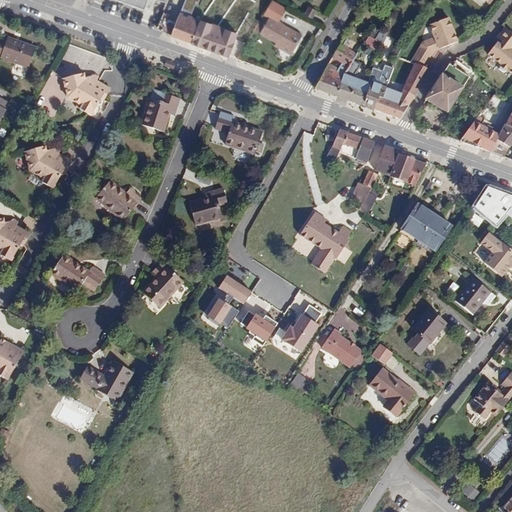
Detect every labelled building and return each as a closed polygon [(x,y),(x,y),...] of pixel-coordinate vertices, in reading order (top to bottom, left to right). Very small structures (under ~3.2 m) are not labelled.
[(115,0),(145,10),(148,2),(148,0),(115,0)] [(200,0),(185,0),(182,9),(192,13),(196,3),(199,4),(200,0)] [(255,30),(261,33),(277,43),(294,52),(302,36),(278,23),(286,10),(271,2),(255,30)] [(312,19),(316,11),(309,7),(305,15),(312,19)] [(190,43),(199,20),(179,13),(170,35),(190,43)] [(167,15),(160,21),(166,29),(173,23),(167,15)] [(421,60),(418,65),(424,67),(435,51),(458,42),(448,18),(430,25),(435,38),(423,43),(416,58),(421,60)] [(229,57),(237,34),(199,20),(190,43),(229,57)] [(511,32),(506,28),(499,38),(504,42),(506,44),(504,47),(502,46),(498,43),(488,55),(502,65),(501,66),(501,67),(500,69),(505,73),(507,71),(508,71),(509,70),(511,72),(511,32)] [(0,57),(29,68),(36,47),(8,37),(6,41),(0,39),(0,57)] [(292,55),(294,52),(277,43),(275,46),(292,55)] [(350,68),(358,54),(341,44),(333,58),(350,68)] [(398,58),(402,48),(396,45),(391,55),(398,58)] [(401,120),(431,70),(424,67),(418,65),(417,64),(404,90),(401,95),(388,90),(384,101),(379,100),(375,110),(401,120)] [(447,113),(470,78),(451,66),(449,65),(426,100),(447,113)] [(338,97),(346,75),(327,68),(316,88),(338,97)] [(104,102),(111,91),(99,83),(97,82),(95,86),(86,81),(86,80),(85,74),(63,80),(68,100),(81,107),(80,111),(91,118),(101,101),(104,102)] [(360,105),(368,84),(346,75),(338,97),(360,105)] [(97,82),(98,79),(95,77),(86,80),(86,81),(95,86),(97,82)] [(384,101),(388,90),(372,84),(372,85),(368,84),(360,105),(375,110),(379,100),(384,101)] [(175,117),(181,99),(166,94),(154,90),(151,99),(142,125),(164,132),(170,115),(175,117)] [(255,154),(262,132),(233,122),(234,117),(221,112),(215,129),(229,134),(226,144),(255,154)] [(510,148),(511,145),(511,114),(500,136),(491,153),(503,158),(509,148),(510,148)] [(484,151),(493,133),(484,128),(486,125),(477,120),(461,142),(484,151)] [(356,159),(358,151),(343,145),(347,133),(340,130),(333,146),(327,156),(337,160),(340,153),(356,159)] [(356,159),(368,163),(375,144),(347,133),(343,145),(358,151),(356,159)] [(491,153),(500,136),(493,133),(484,151),(491,153)] [(67,176),(73,164),(64,159),(59,156),(57,159),(49,155),(48,153),(47,148),(25,154),(30,174),(43,181),(41,185),(53,192),(63,174),(67,177),(67,176)] [(417,187),(427,166),(402,157),(403,153),(388,148),(378,172),(417,187)] [(59,156),(60,153),(57,151),(48,153),(49,155),(57,159),(59,156)] [(372,189),(378,175),(369,171),(363,185),(372,189)] [(200,176),(199,182),(210,184),(211,178),(200,176)] [(511,207),(511,193),(491,180),(472,210),(499,227),(511,207)] [(123,221),(141,200),(130,190),(126,195),(110,182),(96,198),(123,221)] [(364,205),(372,189),(363,185),(355,201),(364,205)] [(222,218),(219,206),(228,203),(224,188),(206,193),(207,198),(190,203),(196,226),(222,218)] [(436,251),(452,227),(418,205),(403,230),(436,251)] [(315,245),(326,225),(325,224),(327,220),(315,213),(300,236),(315,245)] [(23,248),(29,236),(20,230),(15,228),(13,231),(4,227),(4,225),(2,220),(0,221),(0,258),(10,264),(20,246),(23,248)] [(13,231),(15,228),(17,225),(13,223),(4,225),(4,227),(13,231)] [(337,260),(349,241),(348,240),(352,233),(343,227),(339,234),(326,225),(315,245),(322,250),(312,265),(326,275),(336,259),(337,260)] [(501,245),(490,236),(482,245),(493,255),(484,265),(501,280),(510,269),(511,270),(511,253),(502,245),(501,245)] [(105,276),(94,268),(90,273),(64,256),(52,274),(78,292),(83,284),(95,292),(105,276)] [(161,308),(184,282),(163,263),(153,274),(157,278),(144,293),(161,308)] [(254,292),(229,276),(222,287),(231,293),(236,296),(247,303),(254,292)] [(488,305),(495,296),(474,279),(456,301),(472,315),(482,304),(488,305)] [(236,296),(231,293),(225,301),(231,304),(236,296)] [(225,301),(220,298),(209,315),(223,324),(224,322),(234,306),(231,304),(225,301)] [(311,305),(305,315),(317,322),(323,312),(311,305)] [(240,310),(234,306),(224,322),(230,326),(240,310)] [(430,344),(445,324),(430,311),(414,331),(419,335),(415,341),(413,340),(409,346),(420,355),(430,344)] [(317,322),(305,315),(296,328),(292,325),(284,339),(304,351),(321,325),(317,322)] [(361,350),(339,335),(341,333),(334,329),(322,346),(351,365),(352,363),(360,352),(361,350)] [(502,358),(509,349),(503,343),(496,353),(502,358)] [(0,377),(7,381),(23,353),(7,344),(5,347),(0,344),(0,377)] [(394,354),(381,344),(372,356),(385,366),(394,354)] [(358,367),(365,356),(360,352),(352,363),(358,367)] [(118,400),(133,373),(113,363),(105,377),(88,367),(81,380),(118,400)] [(414,393),(399,381),(398,382),(383,370),(371,385),(390,401),(385,408),(396,416),(414,393)] [(496,417),(511,397),(511,374),(511,373),(502,385),(506,388),(500,394),(495,390),(496,389),(489,383),(474,400),(481,406),(475,412),(484,420),(490,412),(496,417)] [(300,394),(308,382),(297,375),(289,387),(300,394)] [(482,493),(470,485),(464,493),(476,501),(482,493)]
